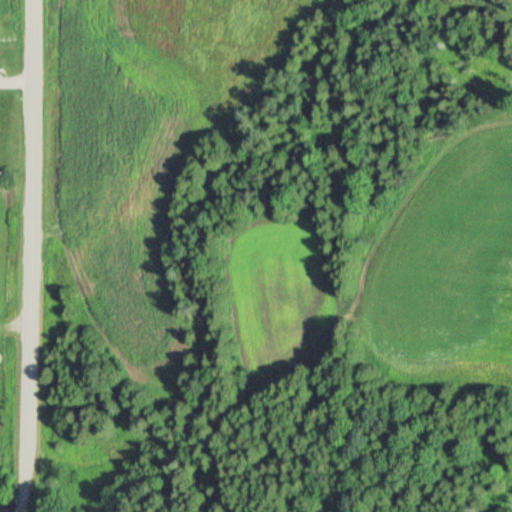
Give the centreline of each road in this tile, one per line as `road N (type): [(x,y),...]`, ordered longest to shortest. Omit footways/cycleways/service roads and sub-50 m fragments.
road 1 (residential): [(25,499),(32,0)]
road 2 (track): [(380,264),(428,181),(462,143),(511,123)]
